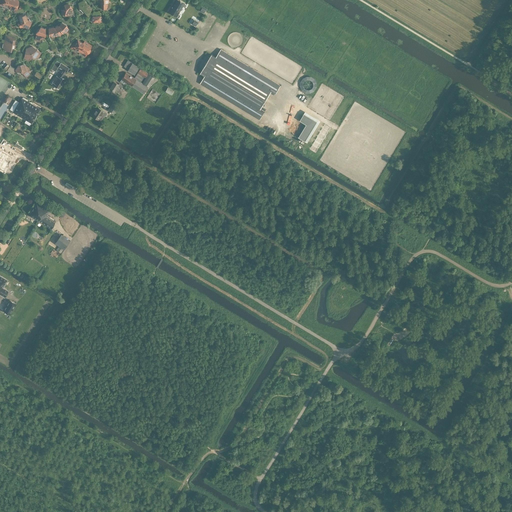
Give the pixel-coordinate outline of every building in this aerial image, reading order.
[(18,4),(19,4),(19,0),(18,0),(12,0),(12,3),(9,8),(15,10),(17,8),(17,7),(18,4)] [(94,0),(100,2),(101,6),(100,7),(100,8),(107,8),(107,7),(110,7),(111,2),(109,0),(94,0)] [(178,0),(174,0),(168,11),(172,14),(173,14),(179,18),(180,15),(178,14),(183,6),(185,7),(187,5),(180,1),(181,1),(180,0),(180,1),(178,0)] [(82,1),(79,3),(79,8),(80,10),(81,10),(83,12),(85,11),(88,15),(88,14),(89,14),(91,9),(88,8),(89,6),(85,2),(82,1)] [(72,11),(71,10),(72,8),(68,3),(64,5),(65,6),(63,9),(62,9),(62,13),(63,13),(63,16),(66,17),(67,14),(68,15),(69,13),(70,14),(72,11)] [(102,21),(103,19),(101,15),(101,14),(99,10),(97,11),(97,12),(96,12),(95,12),(94,11),(92,15),(93,16),(91,19),(93,21),(95,21),(96,22),(98,22),(99,21),(102,21)] [(26,14),(24,15),(23,15),(22,15),(19,16),(20,21),(18,24),(21,27),(23,26),(29,28),(31,25),(30,24),(32,22),(29,19),(28,20),(26,19),(27,18),(26,14)] [(65,31),(66,32),(69,29),(66,25),(67,24),(62,22),(59,26),(62,29),(61,30),(63,32),(65,31)] [(58,34),(59,35),(63,32),(61,30),(62,29),(59,26),(58,25),(54,27),(57,31),(55,32),(56,35),(58,34)] [(54,27),(54,26),(49,28),(49,37),(51,40),(51,39),(53,37),(53,36),(56,35),(55,32),(57,31),(54,27)] [(46,36),(45,28),(41,27),(38,31),(37,30),(35,32),(37,33),(36,39),(39,41),(43,37),(44,36),(46,36)] [(15,41),(17,40),(16,36),(15,36),(13,35),(14,35),(10,33),(8,33),(8,34),(6,34),(4,40),(14,44),(15,41)] [(16,45),(14,44),(4,40),(2,39),(2,42),(4,43),(3,48),(5,50),(11,51),(13,47),(14,48),(16,45)] [(75,44),(73,43),(71,47),(76,50),(76,49),(78,50),(80,52),(81,51),(80,51),(85,44),(83,43),(79,41),(78,43),(77,42),(75,44)] [(89,44),(85,41),(83,43),(85,44),(80,51),(81,51),(83,53),(83,54),(86,56),(87,53),(89,52),(90,50),(90,48),(92,45),(89,44)] [(42,52),(32,46),(26,48),(25,51),(26,52),(26,54),(25,55),(24,58),(29,61),(33,58),(34,58),(37,58),(37,56),(39,57),(42,52)] [(221,49),(216,57),(212,54),(201,73),(205,75),(200,83),(260,119),(265,111),(261,109),(272,91),(276,93),(281,85),(221,49)] [(132,63),(128,59),(123,66),(128,69),(127,70),(134,74),(139,67),(132,62),(132,63)] [(60,89),(66,79),(63,77),(69,68),(57,60),(51,69),(55,72),(58,67),(62,70),(59,74),(58,73),(57,76),(52,83),(55,85),(60,89)] [(20,70),(27,77),(30,74),(29,70),(30,70),(29,67),(24,64),(20,66),(18,65),(16,68),(13,67),(10,73),(14,74),(16,72),(20,70)] [(126,72),(119,82),(125,85),(126,83),(143,94),(148,87),(141,82),(144,77),(145,78),(142,82),(148,86),(155,77),(149,73),(141,68),(134,78),(126,72)] [(114,81),(109,87),(118,93),(121,95),(125,89),(122,87),(123,85),(119,83),(119,84),(114,81)] [(174,90),(168,86),(165,91),(171,95),(174,90)] [(32,123),(41,109),(22,98),(20,102),(15,100),(10,109),(13,111),(13,112),(32,123)] [(113,102),(108,110),(114,114),(119,106),(113,102)] [(99,119),(101,120),(104,116),(105,116),(107,113),(97,107),(91,115),(98,120),(99,119)] [(317,121),(304,113),(300,120),(307,124),(299,137),(305,141),(317,121)] [(0,148),(0,166),(4,169),(12,156),(0,148)] [(52,229),(55,222),(46,216),(50,210),(36,202),(28,215),(52,229)] [(63,217),(64,214),(56,209),(54,212),(63,217)] [(56,250),(61,253),(70,240),(62,234),(57,242),(60,244),(56,250)] [(0,294),(4,297),(9,290),(4,287),(8,280),(0,274),(0,294)] [(16,304),(9,300),(3,310),(10,314),(16,304)]
